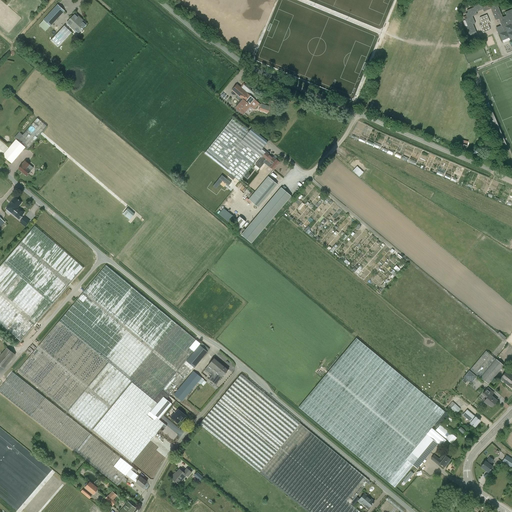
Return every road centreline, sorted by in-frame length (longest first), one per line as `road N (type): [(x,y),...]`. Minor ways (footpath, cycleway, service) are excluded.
road 1 (unclassified): [(356,112),(240,65),(152,0)]
road 2 (unclassified): [(411,511),(242,366)]
road 3 (unclassified): [(139,511),(175,447),(242,366)]
road 4 (unclassified): [(242,366),(103,256)]
road 5 (residential): [(511,180),(356,112)]
road 6 (unclassified): [(0,331),(28,347),(103,256)]
road 7 (unclassified): [(103,256),(0,169)]
